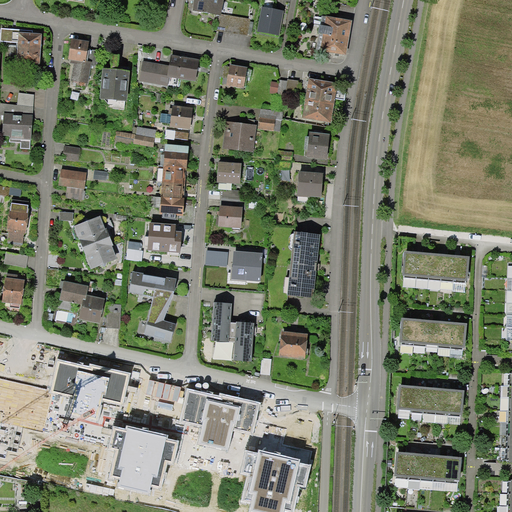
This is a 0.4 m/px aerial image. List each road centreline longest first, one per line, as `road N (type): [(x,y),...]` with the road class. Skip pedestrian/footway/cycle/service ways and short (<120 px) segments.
road 1 (residential): [(327,402),(352,71)]
road 2 (residential): [(189,367),(218,50)]
road 3 (residential): [(478,239),(468,511)]
road 4 (primary): [(401,0),(373,226)]
road 5 (primary): [(373,226),(367,408)]
road 6 (residential): [(62,22),(42,182)]
road 7 (residential): [(36,334),(189,367)]
road 8 (residential): [(42,182),(36,334)]
road 9 (residential): [(189,367),(327,402)]
road 10 (residential): [(218,50),(352,71)]
